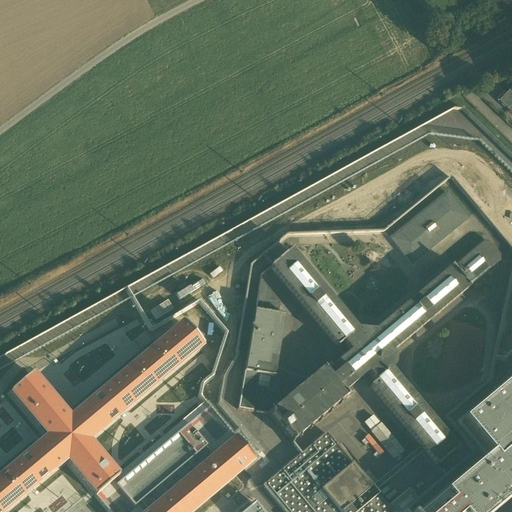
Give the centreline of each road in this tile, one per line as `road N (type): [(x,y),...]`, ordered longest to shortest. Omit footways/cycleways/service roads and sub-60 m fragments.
road 1 (unknown): [(271,511),(202,452),(199,432),(198,326),(248,256),(434,157),(461,160),(486,179),(511,229)]
road 2 (residential): [(198,0),(152,22),(0,130)]
